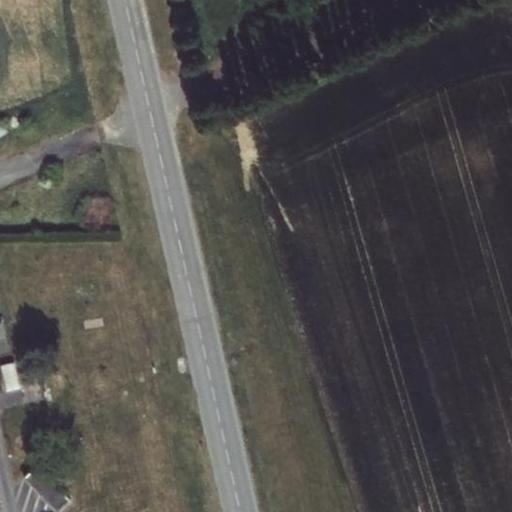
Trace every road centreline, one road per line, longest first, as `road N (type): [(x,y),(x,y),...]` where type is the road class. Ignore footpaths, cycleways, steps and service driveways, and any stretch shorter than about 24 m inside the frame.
road 1 (unclassified): [(126,0),(243,511)]
road 2 (unknown): [(154,127),(0,199)]
